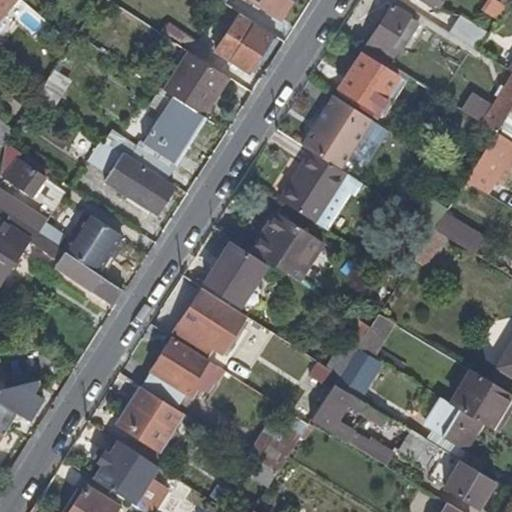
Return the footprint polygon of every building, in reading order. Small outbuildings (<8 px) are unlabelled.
[(0,0),(0,16),(14,0),(0,0)] [(256,0),(284,17),(294,0),(256,0)] [(422,0),(436,9),(441,0),(422,0)] [(497,0),(486,0),(481,9),(498,20),(507,6),(497,0)] [(392,3),(369,40),(394,57),(400,47),(396,45),(405,31),(410,33),(417,22),(407,15),(408,13),(392,3)] [(260,22),(243,11),(218,51),(235,61),(258,25),(260,22)] [(463,14),(453,30),(479,46),(489,31),(463,14)] [(171,18),(165,27),(205,53),(211,44),(202,38),(188,29),(171,18)] [(195,19),(188,29),(202,38),(209,28),(195,19)] [(258,25),(235,61),(251,72),(274,35),(258,25)] [(166,88),(191,48),(184,43),(158,83),(166,88)] [(230,73),(191,48),(166,88),(174,93),(205,112),(230,73)] [(399,75),(365,53),(344,86),(378,108),(399,75)] [(69,64),(60,59),(37,94),(53,104),(65,85),(58,81),(69,64)] [(511,108),(511,73),(484,118),(500,127),(511,108)] [(466,91),(459,102),(480,115),(486,104),(466,91)] [(205,112),(174,93),(144,140),(178,161),(207,114),(205,112)] [(374,118),(335,94),(304,142),(317,150),(333,160),(355,124),(366,131),(374,118)] [(511,108),(500,127),(511,134),(511,108)] [(0,137),(7,142),(15,129),(0,117),(0,137)] [(366,131),(355,124),(333,160),(343,166),(366,131)] [(392,132),(381,126),(377,132),(388,138),(392,132)] [(511,134),(500,127),(469,177),(492,191),(509,164),(511,159),(511,134)] [(176,184),(103,138),(91,158),(110,171),(107,176),(159,210),(176,184)] [(151,147),(142,161),(168,177),(176,163),(151,147)] [(44,173),(6,148),(2,174),(31,193),(44,173)] [(333,160),(317,150),(287,199),(330,227),(353,190),(358,193),(366,181),(343,166),(333,160)] [(425,217),(437,225),(453,202),(440,194),(425,217)] [(20,218),(0,205),(0,218),(14,227),(20,218)] [(49,217),(40,230),(64,246),(67,248),(97,267),(121,229),(90,209),(74,234),(49,217)] [(273,229),(259,252),(299,278),(325,238),(280,209),(268,226),(273,229)] [(14,227),(0,218),(0,283),(29,237),(14,227)] [(40,230),(20,218),(14,227),(29,237),(58,255),(64,246),(40,230)] [(450,233),(437,225),(417,255),(417,256),(431,264),(450,233)] [(259,252),(273,229),(268,226),(254,249),(259,252)] [(265,261),(231,239),(206,276),(240,299),(265,261)] [(396,261),(408,269),(417,256),(417,255),(406,247),(396,261)] [(97,267),(67,248),(58,263),(95,287),(104,272),(97,267)] [(127,287),(104,272),(95,287),(117,301),(127,287)] [(237,307),(203,285),(178,322),(212,344),(216,338),(229,319),(237,307)] [(371,325),(359,345),(369,351),(374,354),(398,319),(382,309),(371,325)] [(359,345),(371,325),(353,314),(341,333),(346,336),(326,365),(340,374),(359,345)] [(229,319),(216,338),(224,342),(236,324),(229,319)] [(33,322),(25,335),(38,342),(45,329),(33,322)] [(212,344),(178,322),(171,333),(205,355),(212,344)] [(205,355),(171,333),(150,367),(186,391),(194,379),(208,357),(205,355)] [(272,338),(260,359),(297,379),(309,357),(272,338)] [(340,374),(335,381),(345,387),(355,372),(369,351),(359,345),(340,374)] [(511,346),(502,364),(511,369),(511,346)] [(226,369),(208,357),(194,379),(204,386),(211,375),(219,380),(226,369)] [(326,365),(318,360),(309,373),(331,388),(335,381),(340,374),(326,365)] [(511,388),(475,365),(452,401),(485,421),(492,425),(511,390),(511,388)] [(355,372),(345,387),(362,397),(371,382),(355,372)] [(0,435),(17,408),(32,417),(45,395),(23,381),(10,402),(0,396),(0,435)] [(345,387),(335,381),(331,388),(312,417),(381,458),(388,445),(349,423),(347,426),(337,419),(347,403),(360,410),(362,407),(377,416),(382,408),(362,397),(345,387)] [(185,410),(141,382),(116,421),(159,449),(185,410)] [(452,401),(444,396),(427,424),(435,429),(452,439),(468,449),(485,421),(452,401)] [(289,453),(308,423),(294,414),(282,432),(268,423),(249,452),(263,460),(277,470),(289,453)] [(431,437),(412,426),(401,445),(420,456),(431,437)] [(452,439),(435,429),(431,437),(447,447),(452,439)] [(161,464),(119,437),(111,448),(106,444),(98,457),(103,460),(94,474),(137,503),(161,464)] [(443,483),(459,461),(446,451),(430,473),(443,483)] [(498,477),(463,456),(448,482),(483,503),(498,477)] [(268,484),(277,470),(263,460),(254,475),(268,484)] [(122,511),(123,510),(92,490),(78,511),(122,511)] [(56,511),(36,499),(28,511),(56,511)] [(457,511),(443,503),(437,511),(457,511)]
